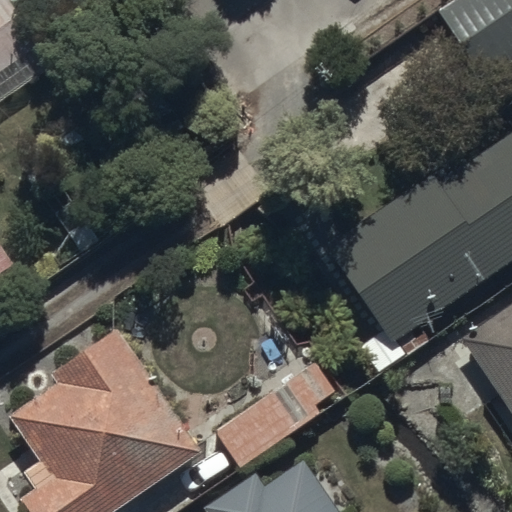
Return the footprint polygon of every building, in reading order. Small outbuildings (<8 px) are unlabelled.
[(0,0),(0,105),(57,64),(14,5),(21,0),(52,0),(54,2),(56,0),(0,0)] [(511,0),(461,0),(439,16),(489,90),(511,73),(511,0)] [(330,246),(393,342),(511,262),(511,134),(438,184),(434,177),(330,246)] [(0,282),(19,269),(0,242),(0,282)] [(511,303),(459,342),(511,417),(511,303)] [(27,511),(115,511),(189,461),(199,454),(115,331),(51,376),(58,386),(8,420),(37,463),(22,474),(36,493),(21,503),(27,511)] [(312,367),(214,436),(242,475),(320,420),(311,408),(331,394),(312,367)] [(335,511),(302,465),(268,489),(257,473),(202,511),(335,511)]
